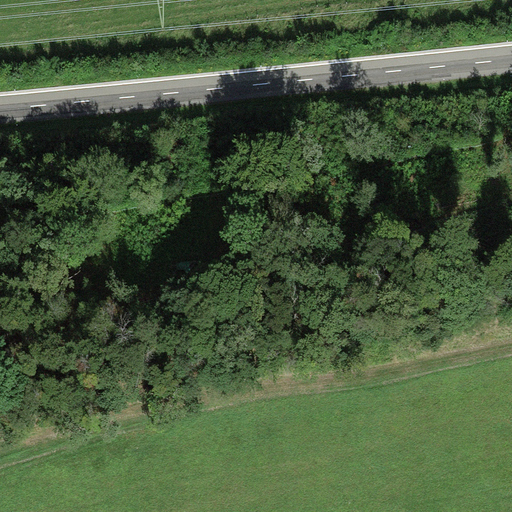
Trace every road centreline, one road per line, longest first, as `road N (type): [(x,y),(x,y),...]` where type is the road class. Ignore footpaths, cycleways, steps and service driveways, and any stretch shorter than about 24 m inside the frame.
road 1 (track): [(0,450),(208,398),(511,345)]
road 2 (tertiary): [(0,115),(511,64)]
